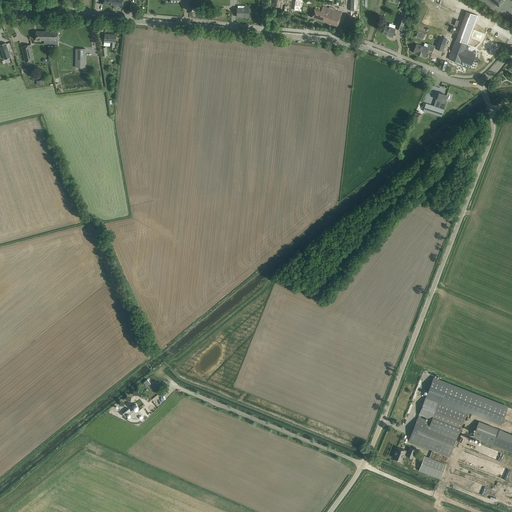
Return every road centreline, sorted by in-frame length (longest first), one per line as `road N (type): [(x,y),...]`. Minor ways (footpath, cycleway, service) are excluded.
road 1 (unclassified): [(363,464),(491,137),(480,81)]
road 2 (tertiary): [(263,33),(0,15)]
road 3 (tertiary): [(480,81),(456,82),(357,46),(263,33)]
road 4 (unclassified): [(184,389),(363,464)]
